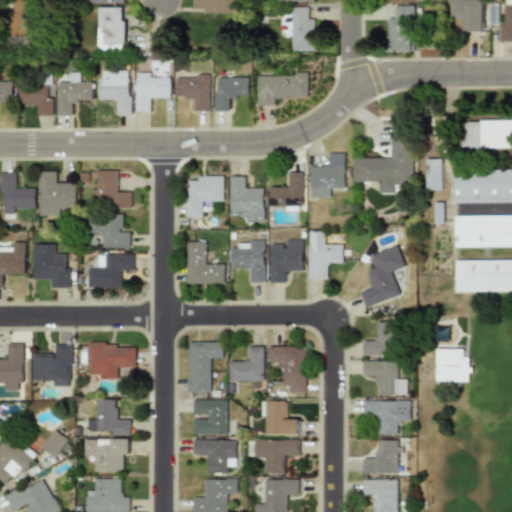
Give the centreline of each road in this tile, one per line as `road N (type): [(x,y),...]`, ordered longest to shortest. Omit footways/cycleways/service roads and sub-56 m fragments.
road 1 (residential): [(0,147),(281,143),(324,124),(389,76),(511,74)]
road 2 (residential): [(0,318),(332,318),(331,511)]
road 3 (residential): [(166,147),(165,511)]
